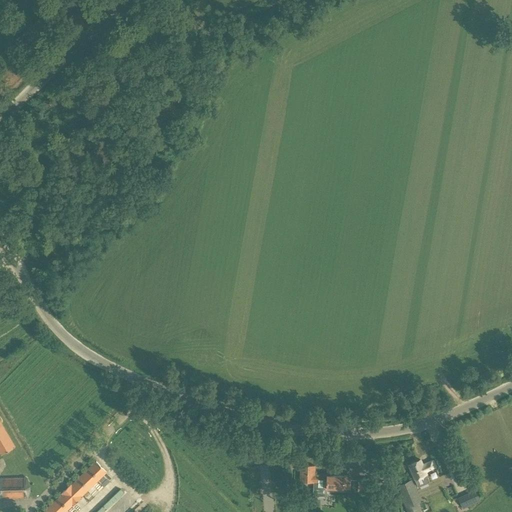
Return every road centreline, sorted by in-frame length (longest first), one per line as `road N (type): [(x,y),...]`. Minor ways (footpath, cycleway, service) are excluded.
road 1 (tertiary): [(511,384),(372,432),(263,424),(149,387),(78,349),(0,242)]
road 2 (tertiary): [(0,118),(123,0)]
